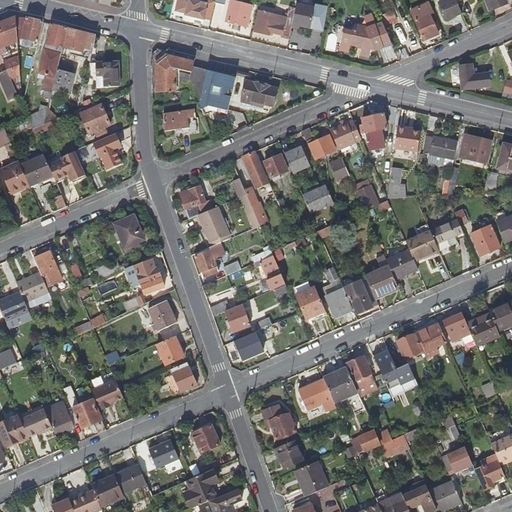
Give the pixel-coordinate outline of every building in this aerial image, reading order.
[(186,17),(212,23),(216,4),(210,2),(209,7),(201,4),(201,3),(200,2),(200,0),(180,0),(177,13),(187,15),(186,17)] [(225,0),(218,0),(214,20),(220,22),(225,0)] [(446,20),(462,13),(456,1),(455,0),(449,0),(439,5),(446,20)] [(483,0),(489,11),(507,3),(505,0),(483,0)] [(253,8),(232,3),(227,24),(248,29),(253,8)] [(430,16),(434,14),(430,4),(411,12),(424,41),(438,35),(430,16)] [(311,30),(324,32),(328,9),(315,6),(315,9),(296,5),(295,12),(292,29),(311,33),(311,30)] [(258,12),(253,33),(270,37),(271,33),(290,38),(292,29),(295,12),(287,10),(284,28),(277,27),(279,17),(258,12)] [(399,23),(393,11),(390,12),(395,22),(394,23),(395,25),(399,23)] [(390,12),(380,17),(383,24),(385,27),(394,23),(395,22),(390,12)] [(371,15),(363,19),(367,28),(370,27),(369,25),(374,23),(371,15)] [(18,58),(15,19),(14,19),(0,24),(0,55),(7,71),(13,85),(20,82),(18,58)] [(39,43),(44,24),(23,19),(15,19),(17,42),(23,42),(23,40),(39,43)] [(218,30),(220,22),(214,20),(212,28),(218,30)] [(383,24),(377,27),(369,29),(355,28),(351,46),(362,50),(361,55),(369,58),(371,49),(373,50),(374,55),(393,48),(393,46),(385,27),(383,24)] [(69,30),(53,26),(40,74),(48,76),(44,90),(44,95),(43,99),(51,101),(53,93),(54,90),(58,72),(61,62),(69,30)] [(96,36),(69,30),(61,62),(65,63),(63,73),(58,72),(54,90),(59,92),(59,95),(63,96),(63,92),(72,94),(77,76),(71,75),(76,57),(81,58),(92,60),(96,36)] [(393,48),(400,62),(410,58),(405,49),(401,51),(398,44),(393,46),(393,48)] [(150,56),(153,92),(166,91),(167,97),(173,97),(172,91),(185,90),(181,107),(200,105),(204,88),(207,74),(193,70),(195,60),(158,51),(150,56)] [(71,75),(77,76),(81,58),(76,57),(71,75)] [(106,77),(105,88),(120,88),(120,64),(97,64),(98,77),(106,77)] [(489,90),(488,76),(475,76),(474,66),(460,66),(462,91),(489,90)] [(13,85),(7,71),(0,74),(0,75),(5,88),(7,87),(13,85)] [(204,88),(200,105),(204,113),(209,115),(211,108),(228,112),(236,81),(207,74),(204,88)] [(98,89),(105,88),(106,77),(98,77),(98,89)] [(272,107),(276,90),(246,83),(242,103),(251,105),(250,108),(263,111),(264,106),(272,107)] [(26,114),(20,101),(14,104),(17,112),(14,113),(16,119),(19,118),(20,121),(26,118),(25,115),(26,114)] [(100,105),(99,102),(93,105),(85,108),(81,110),(83,113),(82,114),(90,133),(96,131),(105,127),(111,124),(102,104),(100,105)] [(47,115),(49,109),(41,107),(40,113),(28,119),(32,130),(33,131),(55,122),(47,115)] [(200,128),(198,111),(168,115),(170,132),(200,128)] [(385,115),(363,120),(371,153),(386,150),(382,132),(388,131),(385,115)] [(32,130),(28,119),(17,124),(19,129),(26,126),(29,131),(32,130)] [(55,122),(33,131),(35,136),(36,137),(63,125),(60,119),(55,122)] [(362,140),(354,121),(347,124),(355,143),(362,140)] [(347,124),(330,132),(341,157),(358,149),(355,143),(347,124)] [(413,128),(400,126),(396,150),(418,153),(422,132),(413,131),(413,128)] [(106,131),(105,127),(96,131),(98,136),(106,131)] [(0,130),(0,149),(5,148),(8,155),(14,152),(4,129),(0,130)] [(309,130),(303,132),(307,142),(313,140),(309,130)] [(324,137),(308,144),(315,161),(319,170),(322,168),(319,160),(318,158),(335,151),(327,131),(322,134),(324,137)] [(118,150),(112,137),(92,146),(98,159),(100,158),(106,172),(120,165),(114,152),(118,150)] [(490,143),(466,137),(461,157),(485,163),(490,143)] [(434,140),(426,138),(423,156),(431,157),(434,140)] [(458,145),(434,140),(431,157),(429,166),(444,168),(446,160),(454,161),(458,145)] [(511,173),(511,147),(503,145),(497,170),(511,173)] [(302,148),(286,156),(298,185),(304,182),(300,173),(311,167),(302,148)] [(256,153),(243,159),(256,190),(270,184),(256,153)] [(68,177),(69,180),(84,173),(76,155),(61,161),(62,163),(49,168),(53,178),(55,182),(68,177)] [(289,172),(282,156),(266,163),(274,183),(282,180),(281,176),(289,172)] [(20,167),(30,188),(53,178),(49,168),(44,157),(30,163),(20,167)] [(337,181),(349,176),(342,158),(330,164),(337,181)] [(20,167),(19,164),(1,172),(11,196),(30,188),(20,167)] [(449,196),(454,196),(459,169),(453,168),(449,188),(448,196),(449,196)] [(402,170),(393,169),(392,177),(391,188),(389,199),(406,199),(406,187),(400,186),(402,170)] [(490,172),(487,182),(495,184),(498,173),(490,172)] [(71,184),(85,177),(84,173),(69,180),(71,184)] [(356,191),(370,186),(368,180),(353,186),(356,191)] [(245,192),(240,181),(233,184),(240,199),(241,199),(247,196),(245,192)] [(485,194),(493,194),(495,184),(487,182),(484,194),(485,194)] [(53,191),(50,185),(42,189),(45,195),(53,191)] [(184,202),(191,220),(199,216),(219,208),(222,207),(219,199),(212,202),(210,199),(207,200),(200,185),(191,189),(194,198),(184,202)] [(365,212),(378,206),(370,186),(356,191),(365,212)] [(311,214),(334,204),(327,187),(304,197),(311,214)] [(252,189),(245,192),(247,196),(252,207),(255,215),(256,216),(260,226),(269,222),(261,203),(259,203),(252,189)] [(247,196),(241,199),(250,217),(255,215),(252,207),(247,196)] [(56,200),(61,211),(67,208),(62,197),(56,200)] [(284,199),(277,202),(282,212),(288,209),(284,199)] [(219,208),(199,216),(211,245),(212,244),(213,247),(223,243),(232,239),(231,236),(219,208)] [(459,221),(461,226),(468,223),(463,213),(457,215),(459,221)] [(495,218),(498,224),(508,219),(505,213),(495,218)] [(260,226),(256,216),(249,220),(253,229),(260,226)] [(325,230),(333,226),(328,216),(314,222),(319,233),(325,230)] [(145,240),(135,217),(116,226),(126,249),(129,254),(143,248),(140,243),(145,240)] [(498,224),(506,243),(511,240),(511,217),(508,219),(498,224)] [(455,237),(464,233),(461,226),(459,221),(431,233),(435,245),(439,253),(449,249),(446,241),(455,237)] [(346,231),(342,223),(333,226),(325,230),(326,232),(329,231),(332,237),(346,231)] [(431,233),(428,227),(418,231),(421,237),(431,233)] [(500,248),(491,227),(472,235),(482,256),(500,248)] [(415,263),(439,253),(435,245),(431,233),(421,237),(407,243),(411,252),(415,263)] [(458,242),(455,237),(446,241),(449,249),(459,245),(458,242)] [(302,240),(295,243),(298,250),(305,247),(302,240)] [(213,247),(196,255),(202,273),(209,271),(210,275),(221,271),(216,258),(227,254),(223,243),(213,247)] [(298,250),(295,243),(280,250),(284,259),(299,252),(298,250)] [(266,260),(274,257),(272,253),(269,246),(263,249),(265,252),(252,257),(255,265),(266,260)] [(395,281),(419,271),(415,263),(411,252),(387,263),(389,268),(395,281)] [(51,253),(35,261),(41,274),(46,286),(62,279),(51,253)] [(268,282),(273,292),(286,286),(274,257),(266,260),(255,265),(257,268),(262,266),(269,282),(268,282)] [(134,265),(128,268),(134,285),(140,283),(142,287),(149,284),(152,293),(165,288),(158,269),(156,269),(153,261),(135,267),(134,265)] [(95,271),(100,281),(121,271),(116,262),(95,271)] [(227,277),(242,271),(238,262),(223,268),(227,277)] [(84,279),(77,264),(70,267),(77,282),(84,279)] [(337,279),(333,268),(325,271),(330,282),(337,279)] [(375,299),(399,289),(395,281),(389,268),(366,279),(367,281),(375,299)] [(41,274),(18,284),(22,294),(26,304),(50,294),(46,286),(41,274)] [(356,317),(378,307),(375,299),(367,281),(344,290),(353,310),(356,317)] [(276,299),(289,293),(286,286),(273,292),(276,299)] [(308,320),(325,312),(315,288),(308,291),(306,287),(297,291),(299,295),(298,296),(308,320)] [(335,318),(353,310),(344,290),(326,298),(335,318)] [(6,324),(30,313),(29,310),(26,304),(22,294),(14,297),(14,299),(8,301),(8,300),(0,303),(0,309),(1,312),(6,324)] [(52,300),(50,294),(26,304),(29,310),(52,300)] [(214,318),(231,310),(227,301),(210,308),(214,318)] [(511,301),(490,311),(492,317),(498,330),(511,324),(511,301)] [(178,324),(168,302),(159,307),(157,304),(148,308),(149,311),(156,325),(158,331),(160,333),(178,324)] [(253,326),(244,307),(227,315),(235,334),(253,326)] [(468,324),(463,313),(445,321),(449,331),(451,330),(455,341),(463,337),(472,333),(468,324)] [(468,324),(472,333),(476,343),(479,350),(489,346),(487,342),(501,336),(498,330),(492,317),(479,323),(477,319),(468,324)] [(260,332),(274,325),(270,318),(257,324),(260,332)] [(93,323),(96,329),(105,324),(103,319),(93,323)] [(94,330),(91,323),(75,330),(78,337),(94,331),(94,330)] [(439,323),(416,334),(424,352),(436,347),(448,342),(439,323)] [(256,333),(236,342),(244,362),(264,353),(256,333)] [(476,343),(472,333),(463,337),(467,347),(476,343)] [(41,337),(47,351),(56,347),(50,334),(41,337)] [(422,352),(414,334),(397,341),(405,359),(422,352)] [(183,359),(173,338),(154,346),(164,367),(183,359)] [(436,347),(424,352),(427,360),(440,354),(436,347)] [(0,355),(0,371),(17,364),(15,359),(12,350),(0,355)] [(389,350),(374,357),(389,390),(415,378),(408,364),(397,369),(389,350)] [(105,357),(108,366),(120,362),(116,353),(105,357)] [(454,357),(458,366),(467,362),(464,353),(454,357)] [(378,388),(364,355),(347,363),(361,396),(378,388)] [(26,369),(23,362),(17,364),(20,372),(26,369)] [(197,386),(188,363),(170,371),(172,376),(165,380),(172,397),(197,386)] [(348,369),(325,379),(334,400),(357,390),(348,369)] [(92,391),(101,411),(111,406),(110,404),(123,399),(121,393),(116,381),(92,391)] [(327,401),(319,382),(298,391),(307,410),(327,401)] [(497,394),(492,382),(481,387),(486,399),(497,394)] [(71,387),(64,390),(73,411),(80,408),(71,387)] [(393,400),(381,405),(383,410),(395,405),(393,400)] [(47,413),(64,405),(62,402),(45,410),(47,413)] [(94,425),(98,435),(106,432),(94,402),(80,408),(73,411),(81,431),(94,425)] [(74,429),(64,405),(47,413),(57,436),(74,429)] [(19,417),(21,421),(44,411),(42,406),(19,416),(19,417)] [(262,412),(266,424),(270,423),(272,429),(276,439),(295,432),(289,415),(282,417),(278,406),(262,412)] [(28,438),(52,429),(44,411),(21,421),(28,438)] [(458,411),(450,414),(452,419),(452,420),(460,416),(458,411)] [(0,429),(7,447),(28,438),(21,421),(19,417),(0,425),(0,429)] [(460,438),(458,433),(453,436),(450,429),(455,427),(452,420),(452,419),(445,422),(454,441),(460,438)] [(212,426),(192,434),(200,454),(220,446),(212,426)] [(387,429),(376,434),(380,445),(392,440),(387,429)] [(416,429),(404,435),(407,443),(420,437),(416,429)] [(358,437),(351,440),(353,446),(357,455),(380,445),(376,434),(374,430),(357,437),(358,437)] [(392,440),(380,445),(386,457),(409,447),(407,443),(404,435),(395,438),(392,440)] [(511,458),(511,435),(491,444),(501,466),(510,462),(509,460),(511,458)] [(170,441),(149,450),(157,469),(178,460),(170,441)] [(295,441),(276,449),(284,469),(303,461),(295,441)] [(449,476),(472,466),(468,457),(463,445),(459,446),(457,442),(449,446),(451,450),(440,454),(449,476)] [(357,455),(353,446),(344,450),(348,459),(357,455)] [(366,453),(359,456),(361,462),(368,458),(366,453)] [(212,470),(218,468),(215,461),(200,467),(203,474),(212,470)] [(318,462),(293,473),(297,482),(301,480),(308,496),(328,487),(318,462)] [(496,463),(476,471),(484,490),(504,482),(496,463)] [(146,484),(138,465),(114,476),(122,495),(146,484)] [(200,467),(194,470),(197,477),(203,474),(200,467)] [(198,506),(209,501),(216,498),(211,486),(217,483),(212,470),(203,474),(197,477),(193,478),(186,481),(190,491),(183,494),(190,510),(191,509),(198,506)] [(100,507),(123,497),(122,495),(114,476),(91,486),(93,492),(100,507)] [(297,482),(304,498),(308,496),(301,480),(297,482)] [(426,486),(424,480),(412,485),(415,491),(426,486)] [(451,481),(428,491),(432,500),(455,490),(451,481)] [(415,491),(402,496),(404,499),(409,510),(422,504),(426,511),(437,511),(432,500),(428,491),(426,486),(415,491)] [(455,490),(432,500),(437,511),(442,511),(461,504),(455,490)] [(200,511),(228,511),(226,507),(242,500),(238,491),(215,500),(216,501),(210,504),(209,501),(198,506),(200,511)] [(97,511),(101,510),(100,507),(93,492),(70,502),(74,511),(97,511)] [(379,505),(381,511),(409,511),(409,510),(404,499),(390,506),(386,499),(384,493),(375,497),(376,500),(379,505)] [(402,496),(401,493),(386,499),(390,506),(404,499),(402,496)] [(74,511),(70,502),(68,497),(60,500),(61,502),(58,504),(52,507),(53,511),(74,511)]
